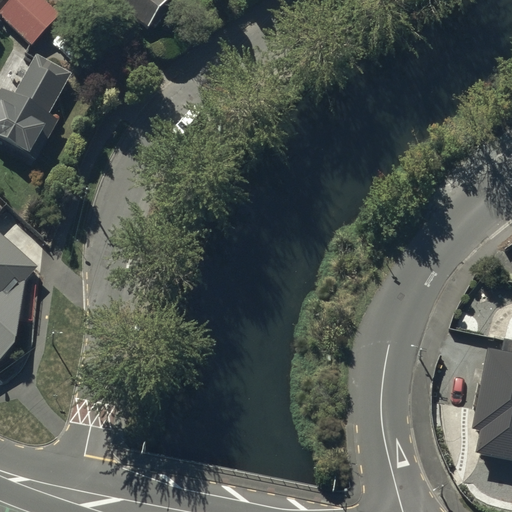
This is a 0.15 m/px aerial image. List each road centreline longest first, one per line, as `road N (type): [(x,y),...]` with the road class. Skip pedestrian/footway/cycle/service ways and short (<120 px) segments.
road 1 (residential): [(83,499),(133,177),(194,94),(323,0)]
road 2 (residential): [(511,181),(415,278),(393,319),(377,406),(398,511)]
